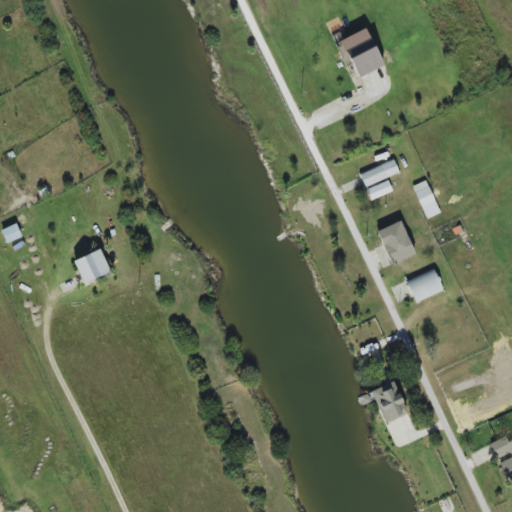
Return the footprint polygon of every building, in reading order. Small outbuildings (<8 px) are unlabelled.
[(340,40),(357,78),(383,66),(366,29),(340,40)] [(398,173),(393,160),(359,174),(365,187),(398,173)] [(370,201),(392,191),(388,181),(366,190),(370,201)] [(412,187),(426,219),(440,213),(426,181),(412,187)] [(392,265),(415,254),(400,221),(377,231),(392,265)] [(83,285),(110,273),(99,250),(73,261),(83,285)] [(442,293),(435,270),(407,279),(414,302),(442,293)] [(384,424),(407,414),(392,381),(369,392),(384,424)] [(508,481),(511,479),(511,442),(509,444),(505,436),(489,444),(496,458),(508,452),(511,458),(500,463),(508,481)]
